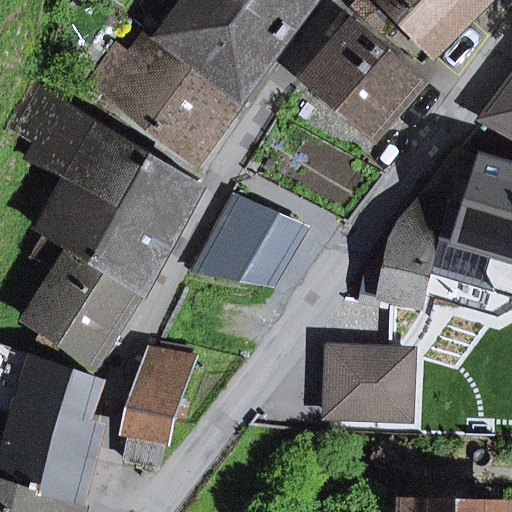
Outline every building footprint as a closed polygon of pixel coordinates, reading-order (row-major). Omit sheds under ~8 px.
[(188,0),(161,37),(153,31),(151,33),(240,102),(314,0),(188,0)] [(362,0),(357,7),(423,63),(486,0),(362,0)] [(425,82),(355,22),(306,81),(375,140),(425,82)] [(92,85),(194,163),(240,102),(151,33),(134,60),(117,46),(92,85)] [(511,81),(483,120),(511,135),(511,81)] [(79,178),(95,150),(52,131),(64,101),(33,85),(13,129),(41,145),(32,162),(66,176),(78,181),(79,178)] [(79,178),(173,231),(200,181),(108,129),(95,150),(79,178)] [(511,168),(483,160),(475,184),(459,179),(452,199),(469,205),(456,243),(496,255),(489,274),(500,293),(511,296),(511,168)] [(49,266),(62,242),(71,248),(140,290),(173,231),(79,178),(78,181),(34,258),(49,266)] [(405,222),(385,299),(422,304),(446,203),(422,198),(412,223),(405,222)] [(232,203),(198,269),(260,280),(286,230),(232,203)] [(63,341),(97,364),(139,297),(140,290),(71,248),(31,322),(46,330),(40,339),(57,350),(63,341)] [(22,403),(85,425),(86,422),(100,383),(4,348),(0,358),(0,384),(25,392),(22,403)] [(332,351),(329,416),(389,418),(392,353),(332,351)] [(389,418),(409,419),(412,354),(392,353),(389,418)] [(142,388),(178,395),(197,365),(155,356),(142,388)] [(0,384),(0,405),(18,412),(14,423),(91,445),(97,426),(86,422),(85,425),(22,403),(25,392),(0,384)] [(168,444),(178,395),(142,388),(128,437),(168,444)] [(91,445),(14,423),(4,480),(80,505),(94,449),(91,445)] [(0,511),(77,511),(80,505),(4,480),(0,479),(0,511)] [(511,511),(511,509),(472,508),(468,495),(458,489),(412,491),(411,506),(406,506),(405,511),(511,511)]
